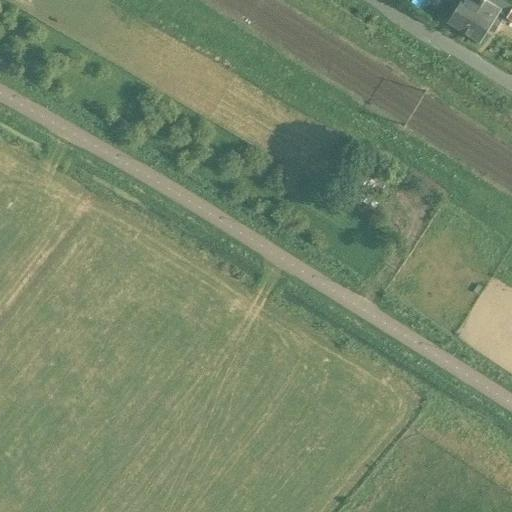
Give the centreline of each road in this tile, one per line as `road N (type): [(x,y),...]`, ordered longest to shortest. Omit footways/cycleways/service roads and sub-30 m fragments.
road 1 (unclassified): [(511,404),(0,94)]
road 2 (unclassified): [(511,85),(376,0)]
